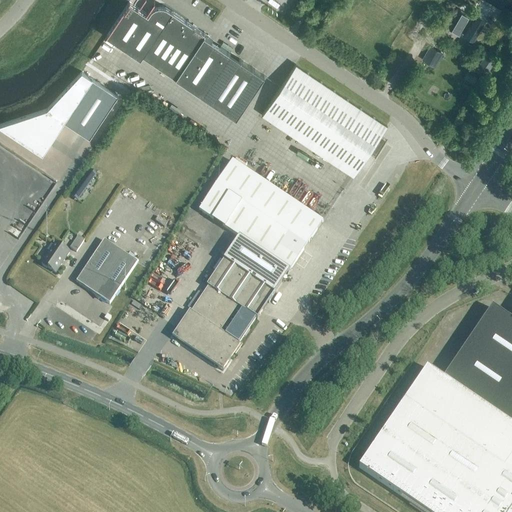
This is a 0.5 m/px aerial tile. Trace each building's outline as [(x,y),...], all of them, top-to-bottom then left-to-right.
[(129,3),(106,37),(140,60),(143,55),(236,118),(264,76),(204,35),(205,34),(167,8),(165,7),(163,7),(161,6),(158,7),(156,7),(154,8),(152,9),(151,11),(150,12),(147,15),(146,14),(129,3)] [(471,20),(469,19),(471,16),(460,10),(449,31),(459,37),(461,32),(463,33),(462,34),(474,41),(480,30),(485,33),(485,31),(487,32),(490,27),(488,26),(490,24),(486,21),(487,19),(475,12),(471,20)] [(413,55),(421,42),(396,26),(388,39),(413,55)] [(435,68),(444,54),(430,46),(422,60),(435,68)] [(488,73),(495,61),(485,55),(478,67),(488,73)] [(353,176),(387,126),(295,65),(262,115),(353,176)] [(91,79),(82,72),(47,109),(0,124),(0,127),(42,155),(64,122),(89,138),(117,96),(92,79),(91,79)] [(189,313),(172,338),(222,372),(234,355),(232,354),(255,320),(257,321),(322,222),(232,162),(198,211),(239,239),(207,287),(208,288),(190,314),(189,313)] [(80,199),(92,182),(85,177),(73,193),(80,199)] [(76,253),(84,241),(77,237),(69,249),(76,253)] [(109,305),(137,264),(132,261),(127,257),(104,242),(76,283),(109,305)] [(55,274),(69,254),(54,244),(41,264),(55,274)] [(425,368),(359,468),(422,511),(511,511),(511,322),(492,309),(443,380),(425,368)]
